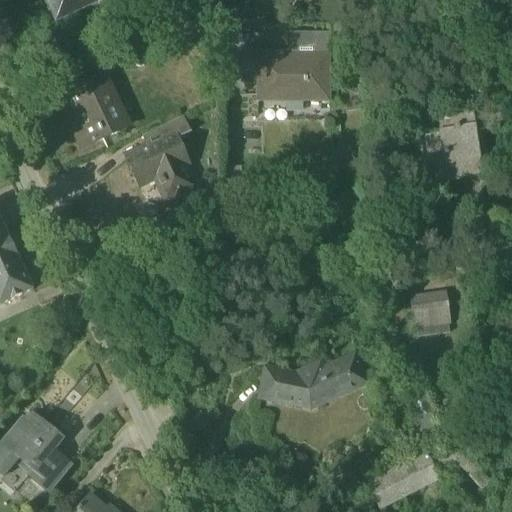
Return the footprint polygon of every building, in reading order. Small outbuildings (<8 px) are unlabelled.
[(45,0),(57,24),(103,0),(45,0)] [(329,37),(293,37),(293,51),(291,51),(288,54),(288,56),(258,57),(258,97),(285,97),(285,103),(329,103),(329,37)] [(104,79),(87,87),(87,86),(59,99),(69,120),(82,149),(103,140),(101,134),(125,122),(104,79)] [(448,134),(419,138),(424,173),(435,171),(440,207),(442,207),(450,231),(472,223),(458,184),(482,180),(472,113),(445,117),(448,134)] [(184,118),(162,128),(169,142),(191,132),(184,118)] [(169,142),(153,149),(152,148),(127,160),(133,172),(140,169),(146,181),(160,175),(162,179),(159,181),(161,187),(165,185),(170,197),(194,186),(183,164),(186,163),(176,141),(192,134),(191,132),(169,142)] [(3,228),(0,229),(0,254),(13,249),(8,240),(9,240),(3,228)] [(13,249),(0,254),(0,280),(22,270),(13,249)] [(22,270),(0,280),(0,306),(33,291),(31,288),(22,270)] [(446,297),(410,302),(414,331),(416,331),(418,340),(449,335),(448,326),(450,326),(446,297)] [(353,357),(322,372),(319,365),(293,377),(264,372),(258,403),(310,413),(367,387),(353,357)] [(202,409),(192,387),(170,397),(180,419),(202,409)] [(64,441),(33,416),(27,423),(23,419),(0,447),(0,478),(4,482),(18,464),(35,478),(39,489),(49,497),(73,467),(54,452),(64,441)] [(425,457),(369,486),(378,504),(433,475),(433,474),(455,462),(472,481),(482,474),(471,461),(467,465),(456,451),(441,459),(440,456),(429,461),(428,460),(427,461),(425,457)] [(112,511),(108,509),(105,511),(104,511),(88,498),(76,511),(112,511)]
